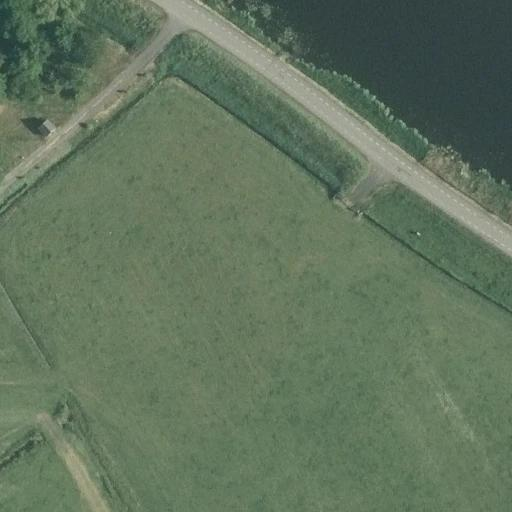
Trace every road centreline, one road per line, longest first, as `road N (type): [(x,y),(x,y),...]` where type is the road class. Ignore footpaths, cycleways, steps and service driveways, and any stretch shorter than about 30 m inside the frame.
road 1 (track): [(34,391),(351,207),(391,163)]
road 2 (tertiary): [(511,245),(245,49),(163,0)]
road 3 (track): [(186,14),(108,97),(0,187)]
